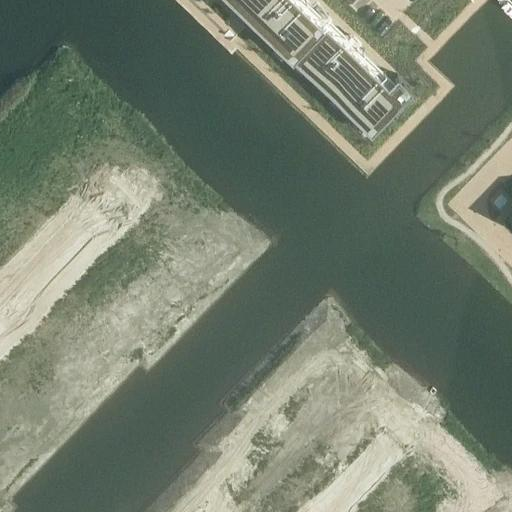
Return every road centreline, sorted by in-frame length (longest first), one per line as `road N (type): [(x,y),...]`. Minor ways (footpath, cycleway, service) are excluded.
road 1 (residential): [(118,193),(0,308)]
road 2 (residential): [(511,261),(458,210),(511,152)]
